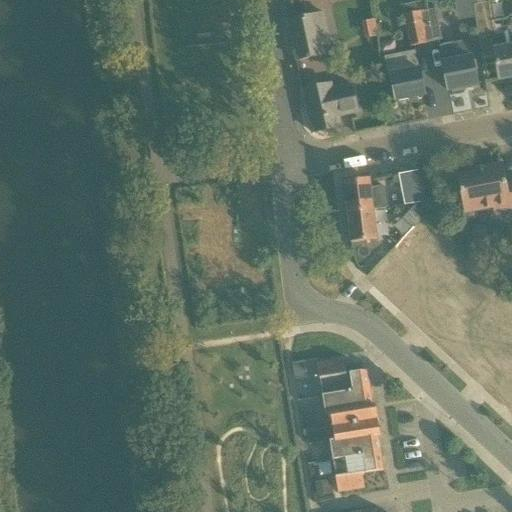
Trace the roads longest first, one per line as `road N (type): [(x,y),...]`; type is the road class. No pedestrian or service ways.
road 1 (residential): [(418,370),(351,317),(309,312),(297,299),(282,168)]
road 2 (residential): [(282,168),(511,124)]
road 3 (residential): [(418,370),(441,497),(460,503),(511,494)]
road 4 (residential): [(282,168),(272,0)]
road 5 (residential): [(511,461),(418,370)]
